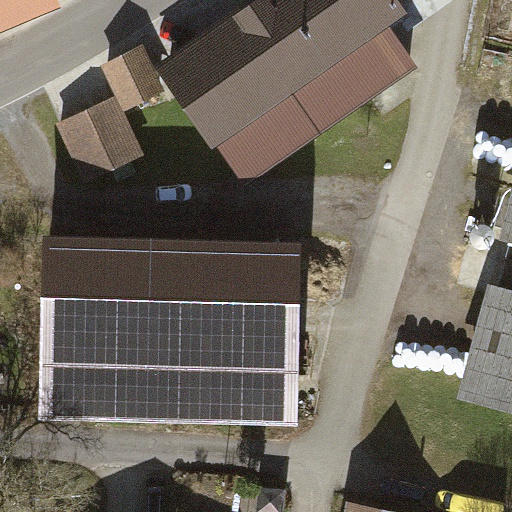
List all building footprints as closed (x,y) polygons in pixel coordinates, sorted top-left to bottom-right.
[(0,0),(0,33),(56,12),(51,0),(0,0)] [(252,0),(165,62),(244,174),(409,58),(383,21),(403,7),(398,0),(252,0)] [(141,48),(107,63),(126,104),(159,89),(141,48)] [(65,124),(90,178),(138,155),(113,102),(65,124)] [(511,202),(503,236),(511,238),(511,202)] [(43,410),(289,417),(293,238),(47,232),(43,410)] [(511,295),(493,290),(465,389),(511,402),(511,295)]
